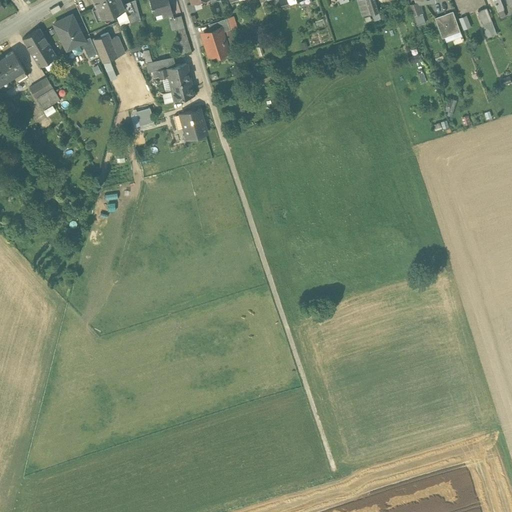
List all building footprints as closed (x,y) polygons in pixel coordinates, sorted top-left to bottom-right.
[(121,0),(92,0),(96,9),(93,10),(98,21),(125,10),(126,10),(123,4),(121,0)] [(135,0),(132,0),(123,4),(126,10),(125,10),(130,23),(140,18),(135,0)] [(168,0),(149,0),(153,14),(162,12),(163,16),(172,14),(168,0)] [(376,0),(358,0),(362,16),(380,11),(376,0)] [(501,0),(493,0),(498,11),(505,9),(501,0)] [(422,13),(419,3),(417,2),(410,4),(414,16),(422,13)] [(487,7),(478,11),(483,24),(492,20),(487,7)] [(453,11),(435,18),(442,38),(461,31),(453,11)] [(72,14),(54,23),(67,49),(81,42),(85,40),(84,39),(72,14)] [(460,17),(464,28),(471,25),(467,14),(460,17)] [(181,15),(174,17),(177,28),(184,27),(181,15)] [(227,17),(219,20),(221,26),(220,26),(222,31),(230,29),(227,17)] [(219,20),(209,23),(211,30),(213,29),(220,26),(221,26),(219,20)] [(211,30),(209,30),(209,33),(208,33),(207,33),(202,34),(208,51),(212,49),(213,51),(217,50),(219,54),(225,52),(226,52),(228,51),(222,31),(220,26),(213,29),(211,30)] [(184,27),(177,28),(179,36),(186,34),(184,27)] [(40,28),(22,39),(39,67),(56,56),(40,28)] [(108,32),(93,38),(103,61),(118,55),(111,39),(108,32)] [(90,36),(84,39),(85,40),(81,42),(89,57),(97,53),(90,36)] [(118,36),(111,39),(118,55),(125,52),(118,36)] [(146,61),(152,59),(150,48),(144,49),(146,61)] [(6,55),(0,58),(0,82),(13,75),(24,69),(24,68),(13,51),(6,55)] [(420,54),(408,58),(410,64),(422,60),(420,54)] [(168,57),(146,62),(149,72),(152,71),(158,70),(167,67),(170,67),(168,57)] [(170,67),(167,67),(167,68),(169,78),(172,90),(172,91),(192,86),(186,63),(170,67)] [(167,67),(158,70),(159,76),(160,81),(169,78),(167,68),(167,67)] [(24,69),(13,75),(17,82),(28,75),(24,69)] [(53,87),(47,77),(41,80),(47,91),(53,87)] [(47,91),(41,80),(35,84),(41,94),(47,91)] [(41,94),(35,84),(29,87),(35,98),(41,94)] [(192,86),(172,91),(174,100),(194,94),(192,86)] [(449,97),(447,110),(455,110),(456,98),(449,97)] [(8,100),(2,104),(8,114),(14,110),(8,100)] [(54,103),(45,109),(48,115),(58,109),(54,103)] [(150,107),(136,111),(140,125),(153,121),(150,107)] [(200,108),(180,113),(187,138),(207,132),(200,108)] [(435,123),(437,129),(450,126),(448,120),(435,123)]
